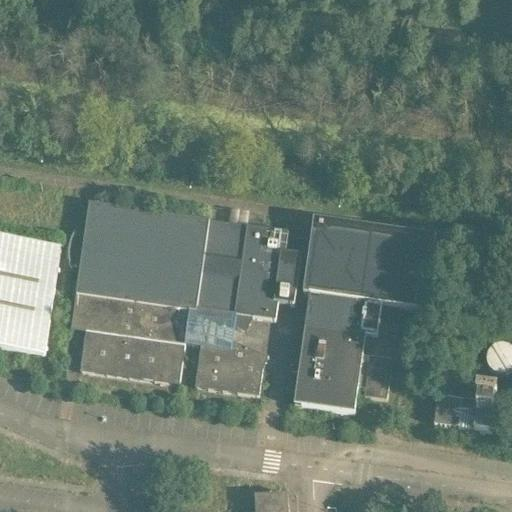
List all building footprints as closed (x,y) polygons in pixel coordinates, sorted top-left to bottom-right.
[(285,257),(288,237),(89,208),(85,238),(74,236),(70,244),(68,252),(68,260),(70,268),(80,270),(76,300),(87,301),(248,321),(276,325),(278,308),(294,310),(302,259),(285,257)] [(355,419),(359,391),(366,392),(365,401),(387,405),(398,329),(397,329),(400,312),(425,316),(434,254),(436,243),(316,226),(306,299),(310,299),(300,365),(293,364),(291,376),(299,378),(294,410),(355,419)] [(0,352),(44,360),(61,252),(0,243),(0,352)] [(248,321),(87,301),(85,319),(89,319),(86,335),(185,349),(201,351),(203,336),(234,346),(236,332),(243,335),(248,321)] [(180,386),(185,349),(86,335),(80,376),(167,388),(168,384),(180,386)] [(263,374),(269,361),(234,346),(203,336),(201,351),(195,392),(259,401),(263,374)] [(487,361),(486,366),(487,371),(489,375),(493,378),(497,381),(502,381),(506,381),(511,378),(511,377),(511,354),(506,351),(502,351),(497,351),(493,354),(489,357),(487,361)] [(495,438),(498,420),(500,402),(439,393),(434,429),(495,438)] [(255,511),(288,511),(288,499),(255,501),(255,511)]
